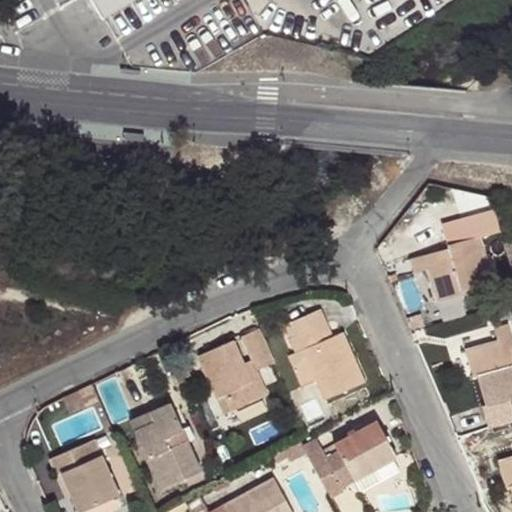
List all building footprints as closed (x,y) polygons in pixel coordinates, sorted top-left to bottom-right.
[(92,0),(103,17),(132,0),(92,0)] [(511,228),(511,217),(509,206),(496,210),(503,230),(511,228)] [(500,232),(495,217),(466,224),(471,239),(448,245),(448,249),(423,257),(427,270),(438,302),(462,295),(460,292),(492,282),(480,238),(500,232)] [(427,270),(423,257),(412,261),(415,273),(427,270)] [(314,331),(325,325),(320,312),(283,328),(296,357),(305,353),(316,380),(325,400),(364,383),(342,334),(332,339),(331,339),(320,345),(314,331)] [(331,339),(325,325),(314,331),(320,345),(331,339)] [(498,343),(511,340),(508,326),(494,330),(498,343)] [(263,369),(276,364),(261,330),(242,338),(253,364),(260,362),(263,369)] [(511,340),(498,343),(467,352),(473,376),(476,376),(486,407),(484,408),(488,428),(511,421),(511,405),(511,401),(511,400),(511,340)] [(248,375),(232,343),(201,357),(231,429),(242,425),(235,410),(266,396),(256,371),(248,375)] [(305,353),(296,357),(290,359),(302,385),(316,380),(305,353)] [(88,388),(67,398),(73,413),(95,404),(88,388)] [(202,474),(171,404),(130,422),(161,491),(202,474)] [(338,452),(314,464),(330,494),(356,480),(353,471),(372,461),(375,469),(397,457),(379,421),(334,445),(338,452)] [(50,461),(57,475),(62,473),(71,496),(78,511),(79,511),(118,495),(94,442),(50,461)] [(511,459),(499,463),(507,487),(510,487),(511,494),(511,459)] [(353,471),(356,480),(375,469),(372,461),(353,471)] [(62,473),(57,475),(66,498),(71,496),(62,473)] [(290,511),(273,479),(221,506),(223,511),(290,511)] [(99,511),(122,503),(118,495),(79,511),(99,511)]
